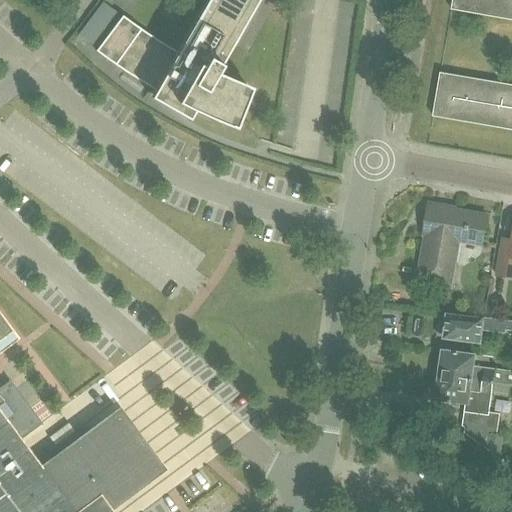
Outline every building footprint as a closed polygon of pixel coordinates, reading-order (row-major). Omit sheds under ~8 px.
[(205,0),(176,51),(145,31),(122,15),(113,28),(112,27),(95,50),(115,65),(154,89),(150,96),(188,118),(193,110),(202,114),(219,121),(233,127),(249,86),(235,80),(215,71),(231,43),(235,45),(234,44),(258,0),(205,0)] [(511,83),(440,71),(433,115),(511,128),(511,0),(452,0),(451,9),(511,19),(511,83)] [(78,34),(92,44),(116,12),(102,1),(78,34)] [(451,287),(457,250),(459,241),(482,245),(488,215),(455,209),(454,213),(445,211),(446,205),(429,202),(423,234),(426,235),(417,281),(451,287)] [(511,244),(501,243),(496,273),(511,276),(511,244)] [(441,321),(439,334),(445,334),(444,337),(480,342),(482,330),(506,333),(506,330),(511,330),(511,321),(507,320),(485,317),(448,312),(447,322),(441,321)] [(0,313),(0,511),(113,511),(102,496),(131,475),(123,464),(134,456),(128,448),(123,441),(112,449),(95,427),(90,431),(84,423),(36,459),(21,439),(42,424),(9,379),(0,385),(0,350),(18,338),(0,313)] [(440,365),(439,374),(493,383),(511,385),(511,371),(474,367),(476,354),(442,350),(442,353),(439,355),(438,362),(440,365)] [(493,383),(439,374),(438,382),(435,384),(434,391),(436,394),(436,397),(467,401),(466,410),(488,413),(488,411),(489,411),(492,393),(493,383)] [(465,430),(480,440),(486,431),(492,431),(497,432),(499,412),(489,411),(488,411),(488,413),(466,410),(464,410),(463,417),(462,424),(466,425),(465,430)]
